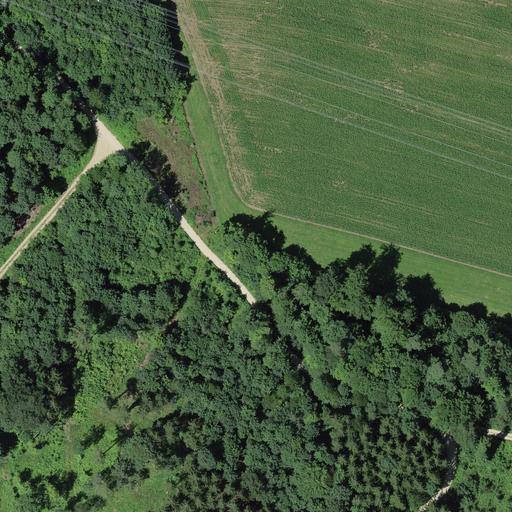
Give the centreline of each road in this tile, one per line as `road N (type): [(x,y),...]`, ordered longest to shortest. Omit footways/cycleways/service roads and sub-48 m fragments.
road 1 (track): [(511,435),(320,379),(290,355),(60,77),(0,33)]
road 2 (track): [(0,270),(111,137)]
